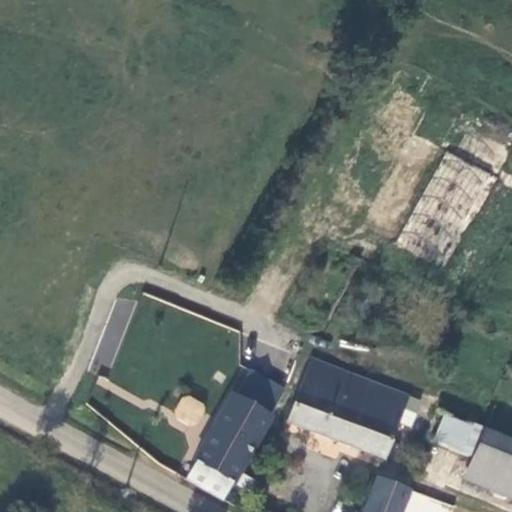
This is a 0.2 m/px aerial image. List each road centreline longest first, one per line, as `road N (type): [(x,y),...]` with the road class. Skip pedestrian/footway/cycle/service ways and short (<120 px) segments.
road 1 (track): [(425,18),(248,321)]
road 2 (track): [(248,321),(472,406)]
road 3 (tertiary): [(0,401),(206,511)]
